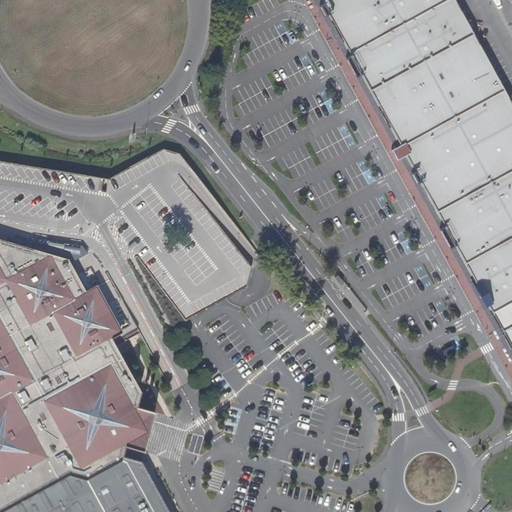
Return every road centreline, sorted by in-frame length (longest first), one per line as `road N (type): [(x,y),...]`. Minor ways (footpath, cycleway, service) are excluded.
road 1 (tertiary): [(383,366),(224,163)]
road 2 (secondary): [(7,90),(66,122),(134,113)]
